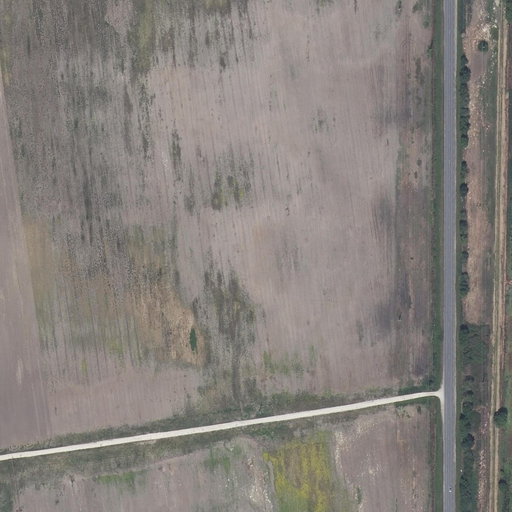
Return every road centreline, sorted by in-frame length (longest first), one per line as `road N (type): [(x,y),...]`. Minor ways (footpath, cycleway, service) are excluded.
road 1 (secondary): [(452,0),(452,511)]
road 2 (track): [(0,459),(452,390)]
